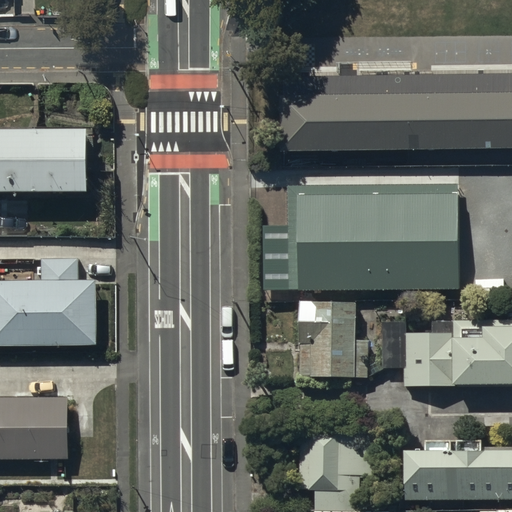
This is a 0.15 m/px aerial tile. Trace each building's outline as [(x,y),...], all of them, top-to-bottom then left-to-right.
[(511,143),(511,90),(283,94),(284,146),(511,143)] [(83,113),(0,112),(0,175),(84,175),(83,113)] [(460,178),(293,176),(292,275),(459,277),(460,178)] [(39,269),(0,269),(0,334),(94,333),(93,269),(76,269),(76,251),(39,252),(39,269)] [(300,385),(310,385),(357,386),(357,384),(369,384),(369,347),(356,347),(356,304),(301,304),(300,385)] [(511,318),(453,319),(433,319),(433,327),(407,327),(407,318),(382,318),(383,366),(403,366),(403,385),(453,385),(453,388),(511,387),(511,318)] [(0,451),(68,451),(68,388),(0,388),(0,451)] [(376,476),(377,423),(342,423),(342,432),(312,431),(312,440),(301,440),(300,489),(310,489),(310,491),(317,491),(317,508),(360,508),(360,476),(376,476)] [(511,500),(511,450),(480,450),(480,441),(426,441),(426,448),(406,448),(406,501),(511,500)]
